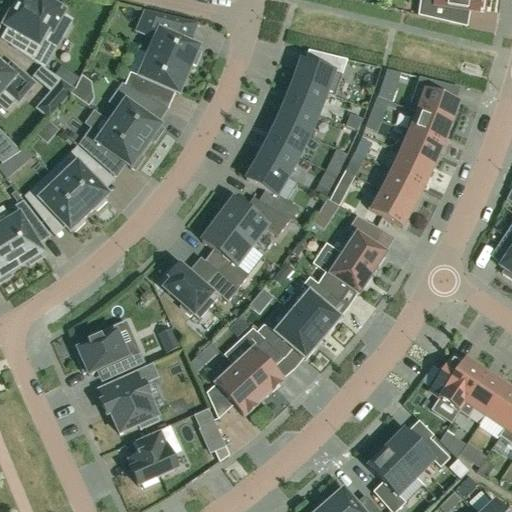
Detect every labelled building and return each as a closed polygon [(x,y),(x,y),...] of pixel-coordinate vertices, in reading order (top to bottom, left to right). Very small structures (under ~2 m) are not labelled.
[(27,0),(19,0),(3,28),(6,30),(17,36),(10,48),(41,69),(45,71),(72,23),(63,18),(64,15),(40,0),(37,5),(27,0)] [(419,0),(417,18),(448,26),(450,9),(470,12),(478,14),(478,12),(482,12),(483,0),(419,0)] [(468,30),(470,12),(450,9),(448,26),(468,30)] [(155,41),(148,57),(188,74),(191,67),(195,68),(201,56),(197,54),(199,50),(188,46),(198,26),(145,14),(145,15),(137,34),(155,41)] [(17,36),(6,30),(0,41),(10,48),(17,36)] [(126,74),(129,75),(138,79),(148,57),(136,51),(126,74)] [(300,63),(293,85),(326,97),(335,75),(341,77),(347,63),(308,53),(304,65),(300,63)] [(138,79),(129,75),(124,88),(147,101),(153,87),(174,96),(178,98),(188,74),(148,57),(138,79)] [(0,96),(3,92),(16,103),(18,105),(33,86),(10,67),(5,73),(0,68),(0,96)] [(60,67),(53,77),(75,91),(82,81),(60,67)] [(50,93),(34,111),(48,123),(71,97),(75,91),(53,77),(45,71),(41,69),(32,79),(50,93)] [(387,72),(377,100),(388,104),(390,105),(400,75),(387,72)] [(335,75),(326,97),(333,100),(341,77),(335,75)] [(82,81),(75,91),(71,97),(87,109),(94,101),(91,85),(83,79),(82,81)] [(413,114),(451,128),(458,106),(455,105),(430,96),(434,84),(419,80),(407,112),(413,114)] [(430,96),(455,105),(460,91),(434,84),(430,96)] [(318,119),(326,97),(293,85),(285,105),(318,119)] [(124,88),(122,87),(109,105),(118,112),(110,125),(145,150),(151,143),(154,145),(163,132),(160,130),(160,129),(157,126),(139,114),(148,101),(147,101),(124,88)] [(148,101),(167,112),(174,96),(153,87),(147,101),(148,101)] [(0,108),(6,114),(16,103),(3,92),(0,96),(0,108)] [(377,100),(369,119),(381,124),(388,104),(377,100)] [(139,114),(157,126),(167,112),(148,101),(139,114)] [(285,105),(276,125),(309,140),(318,119),(285,105)] [(85,127),(91,131),(100,138),(110,125),(94,114),(85,127)] [(413,114),(405,134),(442,149),(451,128),(413,114)] [(362,122),(350,118),(345,130),(357,134),(362,122)] [(381,124),(369,119),(365,130),(376,134),(381,124)] [(60,133),(48,123),(36,138),(47,148),(60,133)] [(100,138),(91,131),(79,148),(101,168),(109,157),(125,167),(130,172),(131,171),(134,173),(143,160),(140,158),(145,150),(110,125),(100,138)] [(276,125),(267,144),(298,160),(309,140),(276,125)] [(19,154),(0,133),(0,165),(1,167),(19,154)] [(433,170),(442,149),(405,134),(397,153),(433,170)] [(360,141),(353,156),(363,161),(364,161),(371,146),(360,141)] [(267,144),(257,163),(288,181),(298,160),(267,144)] [(0,167),(0,172),(7,182),(34,159),(25,150),(19,154),(1,167),(0,167)] [(65,160),(73,169),(58,184),(88,216),(94,210),(96,213),(107,204),(104,201),(107,198),(103,194),(89,180),(99,171),(76,150),(65,160)] [(346,157),(336,152),(325,174),(336,180),(346,157)] [(388,173),(423,190),(433,170),(397,153),(388,173)] [(354,179),(363,161),(353,156),(344,174),(354,179)] [(109,157),(101,168),(116,180),(125,167),(109,157)] [(50,175),(34,191),(42,199),(58,184),(73,169),(65,160),(50,175)] [(277,199),(288,181),(257,163),(245,182),(264,194),(258,204),(265,208),(270,211),(290,223),(297,211),(286,204),(277,199)] [(38,164),(32,170),(40,179),(47,172),(38,164)] [(113,183),(99,171),(89,180),(103,194),(113,183)] [(388,173),(378,192),(413,211),(423,190),(388,173)] [(325,202),(336,180),(325,174),(314,196),(325,202)] [(344,174),(329,204),(338,209),(354,179),(344,174)] [(296,186),(288,181),(277,199),(286,204),(296,186)] [(42,199),(34,191),(24,200),(43,224),(52,216),(66,230),(69,234),(72,231),(75,234),(85,224),(82,222),(88,216),(58,184),(42,199)] [(413,211),(378,192),(367,212),(402,231),(413,211)] [(11,198),(14,202),(18,207),(23,204),(16,194),(11,198)] [(265,208),(258,204),(253,201),(244,212),(256,221),(265,208)] [(14,202),(2,209),(5,215),(18,207),(14,202)] [(338,209),(329,204),(326,202),(312,226),(323,233),(338,209)] [(290,223),(270,211),(265,208),(256,221),(244,212),(232,203),(217,223),(251,249),(266,230),(278,239),(290,223)] [(5,215),(10,223),(0,229),(0,240),(18,270),(27,264),(29,268),(41,260),(39,257),(42,255),(37,248),(28,234),(40,226),(23,204),(18,207),(5,215)] [(0,229),(10,223),(5,215),(2,209),(0,209),(0,229)] [(52,216),(43,224),(56,240),(66,230),(52,216)] [(361,222),(356,220),(347,233),(351,236),(338,255),(372,278),(385,257),(384,256),(375,250),(385,236),(361,222)] [(215,274),(237,293),(248,278),(236,269),(251,249),(217,223),(201,244),(213,253),(225,262),(215,274)] [(28,234),(37,248),(51,240),(40,226),(28,234)] [(511,244),(511,250),(501,268),(499,270),(504,273),(501,276),(511,283),(511,226),(503,239),(511,244)] [(375,250),(384,256),(394,241),(385,236),(375,250)] [(489,260),(501,268),(511,250),(511,244),(503,239),(489,260)] [(9,275),(18,270),(0,240),(0,285),(12,279),(9,275)] [(298,246),(292,255),(298,259),(304,250),(298,246)] [(312,267),(324,275),(338,255),(325,247),(312,267)] [(200,261),(187,276),(202,289),(215,274),(225,262),(213,253),(204,265),(200,261)] [(330,299),(339,305),(348,292),(356,297),(358,298),(372,278),(338,255),(324,275),(317,287),(331,297),(330,299)] [(285,264),(271,282),(279,289),(294,271),(285,264)] [(191,317),(198,323),(219,299),(227,305),(237,293),(215,274),(202,289),(187,276),(179,268),(168,281),(171,283),(163,292),(181,308),(179,310),(189,319),(191,317)] [(330,299),(331,297),(317,287),(309,281),(300,290),(308,297),(292,316),(322,342),(339,322),(338,321),(323,308),(330,299)] [(262,292),(249,309),(259,318),(273,301),(262,292)] [(323,308),(338,321),(347,310),(356,297),(348,292),(339,305),(330,299),(323,308)] [(275,335),(263,328),(256,336),(263,343),(283,362),(284,362),(292,352),(303,361),(305,362),(322,342),(292,316),(275,335)] [(239,321),(228,331),(237,340),(248,330),(239,321)] [(125,324),(113,329),(127,359),(136,355),(141,367),(144,366),(125,324)] [(114,366),(119,377),(141,367),(136,355),(127,359),(113,329),(97,337),(98,340),(87,345),(88,347),(77,352),(80,360),(76,362),(79,369),(83,376),(87,375),(88,378),(95,375),(114,366)] [(171,332),(157,338),(158,338),(166,357),(180,351),(171,332)] [(223,359),(234,370),(263,343),(256,336),(252,332),(223,359)] [(283,362),(263,343),(234,370),(263,402),(271,395),(281,386),(280,386),(282,385),(281,383),(271,373),(283,362)] [(211,346),(188,367),(196,375),(218,354),(211,346)] [(271,373),(281,383),(293,373),(303,361),(292,352),(284,362),(283,362),(271,373)] [(443,374),(429,394),(438,400),(458,413),(458,414),(459,414),(484,377),(478,372),(480,369),(468,361),(466,364),(464,363),(462,366),(452,360),(443,374)] [(100,385),(119,377),(114,366),(95,375),(100,385)] [(118,382),(109,386),(108,387),(99,390),(98,391),(99,392),(103,403),(100,405),(106,418),(110,417),(119,437),(138,429),(140,432),(158,424),(154,414),(148,400),(149,399),(143,387),(155,382),(158,381),(152,366),(118,382)] [(433,368),(421,385),(427,389),(439,372),(433,368)] [(246,418),(246,419),(256,410),(255,409),(263,402),(234,370),(206,396),(217,423),(233,408),(244,420),(246,418)] [(484,377),(459,414),(467,420),(473,412),(484,419),(504,390),(484,377)] [(168,408),(155,382),(143,387),(149,399),(148,400),(154,414),(168,408)] [(511,395),(504,390),(484,419),(485,420),(503,432),(504,433),(511,420),(511,395)] [(458,413),(438,400),(430,413),(450,427),(459,414),(458,414),(458,413)] [(218,465),(228,458),(208,412),(194,418),(200,432),(198,433),(209,457),(214,454),(218,465)] [(484,419),(477,430),(496,443),(499,439),(503,432),(485,420),(484,419)] [(503,432),(499,439),(500,440),(511,447),(511,420),(504,433),(503,432)] [(432,439),(418,424),(406,435),(421,450),(429,442),(432,439)] [(152,432),(153,436),(165,431),(164,427),(152,432)] [(166,448),(175,445),(168,429),(165,431),(153,436),(137,444),(142,457),(137,459),(130,462),(134,470),(130,472),(138,489),(141,487),(143,492),(158,485),(156,481),(160,479),(177,471),(171,459),(166,448)] [(386,452),(416,481),(433,464),(440,471),(450,462),(429,442),(421,450),(406,435),(404,433),(386,452)] [(445,434),(439,444),(456,462),(460,456),(466,448),(445,434)] [(511,447),(500,440),(499,439),(496,443),(491,451),(511,464),(511,463),(511,447)] [(131,446),(137,459),(142,457),(137,444),(131,446)] [(180,455),(175,445),(166,448),(171,459),(180,455)] [(466,448),(460,456),(478,469),(483,462),(486,458),(467,445),(466,448)] [(398,499),(416,481),(386,452),(367,470),(382,485),(372,495),(387,511),(398,511),(405,506),(398,499)] [(469,474),(456,462),(447,471),(459,483),(469,474)] [(483,462),(478,469),(475,474),(486,481),(494,469),(483,462)] [(323,510),(324,511),(376,511),(365,498),(355,507),(342,493),(323,510)] [(473,511),(486,511),(492,507),(481,495),(468,506),(473,511)] [(454,496),(439,510),(440,511),(450,511),(461,502),(454,496)]
